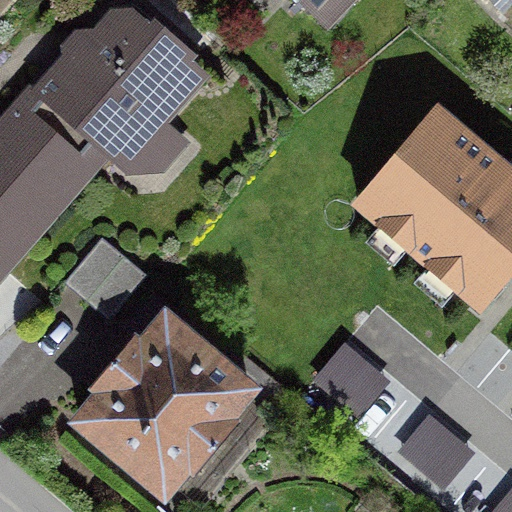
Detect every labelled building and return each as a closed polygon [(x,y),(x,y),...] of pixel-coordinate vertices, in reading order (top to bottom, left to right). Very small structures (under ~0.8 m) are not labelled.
[(300,0),(326,25),(350,0),(300,0)] [(78,39),(69,50),(69,57),(42,89),(33,91),(0,128),(0,269),(107,148),(113,152),(140,122),(158,121),(197,78),(180,63),(178,51),(158,33),(146,33),(128,17),(112,19),(95,37),(78,39)] [(511,172),(439,111),(352,214),(482,323),(511,286),(511,172)] [(63,282),(110,322),(148,275),(102,236),(63,282)] [(99,389),(104,394),(82,422),(167,493),(190,465),(194,469),(233,421),(228,417),(251,389),(166,318),(142,346),(136,342),(99,389)]
